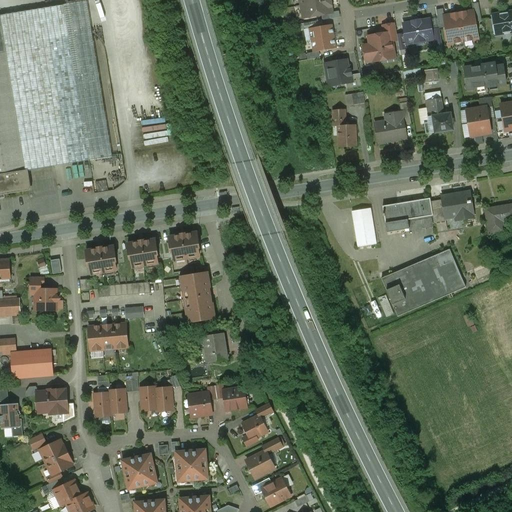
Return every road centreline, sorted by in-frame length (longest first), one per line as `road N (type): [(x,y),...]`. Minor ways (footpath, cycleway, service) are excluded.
road 1 (primary): [(191,0),(292,289),(398,511)]
road 2 (tertiary): [(68,228),(511,155)]
road 3 (residential): [(68,228),(83,426),(91,443)]
road 4 (residential): [(246,511),(250,500),(212,432),(155,438)]
